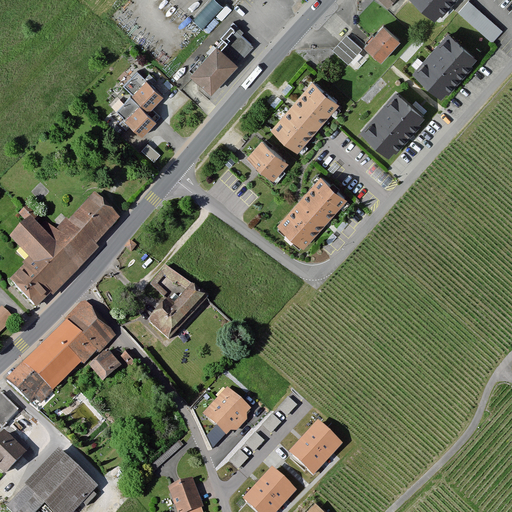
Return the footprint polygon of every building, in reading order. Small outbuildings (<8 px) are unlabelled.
[(219,0),(207,0),(193,19),(210,31),(220,18),(215,15),(224,3),(219,0)] [(414,0),(434,17),(440,11),(443,14),(454,0),(414,0)] [(469,0),(459,12),(492,42),(503,31),(469,0)] [(218,11),(224,16),(231,10),(225,4),(218,11)] [(224,37),(217,45),(192,72),(198,77),(201,81),(211,90),(252,45),(240,34),(243,31),(233,22),(221,35),(224,37)] [(371,37),(365,44),(381,59),(399,40),(383,25),(371,37)] [(448,32),(413,71),(441,96),(446,89),(449,92),(457,83),(459,81),(460,79),(473,65),(471,63),(477,57),(448,32)] [(362,49),(346,35),(333,49),(336,52),(348,63),(362,49)] [(162,95),(137,71),(124,85),(132,93),(149,109),(151,107),(162,95)] [(286,111),(271,128),(297,150),(316,128),(320,124),(338,102),(312,80),(294,101),(292,104),(290,106),(286,111)] [(396,90),(361,130),(388,154),(394,148),(397,150),(408,137),(410,135),(411,134),(421,123),(419,121),(424,115),(396,90)] [(149,109),(132,93),(116,110),(142,134),(160,115),(151,107),(149,109)] [(288,162),(262,138),(247,155),(274,178),(282,168),(288,162)] [(147,144),(142,150),(154,161),(160,154),(147,144)] [(76,146),(69,155),(79,162),(85,154),(76,146)] [(231,158),(226,163),(230,167),(235,161),(231,158)] [(376,162),(367,172),(386,189),(395,179),(376,162)] [(298,201),(279,223),(281,224),(302,244),(304,245),(323,224),(325,221),(327,219),(346,198),(321,175),(305,193),(298,201)] [(35,223),(31,219),(27,223),(11,239),(30,259),(25,264),(28,267),(13,281),(37,304),(50,291),(53,293),(97,248),(95,246),(121,219),(118,216),(95,194),(69,220),(67,217),(55,229),(46,221),(39,227),(35,223)] [(28,205),(24,209),(19,214),(27,223),(31,219),(35,223),(41,218),(28,205)] [(130,240),(125,247),(132,252),(137,246),(130,240)] [(171,340),(207,300),(166,267),(151,285),(166,298),(148,322),(171,340)] [(84,301),(66,320),(99,352),(116,336),(84,301)] [(9,315),(2,308),(0,309),(0,332),(13,320),(9,315)] [(66,320),(6,381),(30,404),(36,398),(41,403),(82,361),(84,363),(88,359),(91,362),(99,352),(66,320)] [(108,352),(90,367),(102,381),(120,367),(108,352)] [(126,352),(121,356),(129,365),(133,361),(126,352)] [(228,387),(203,413),(217,426),(226,435),(230,431),(237,430),(246,420),(246,417),(252,410),(228,387)] [(289,396),(297,403),(302,398),(294,390),(289,396)] [(2,395),(0,396),(0,423),(2,426),(18,410),(2,395)] [(288,398),(278,409),(287,416),(297,405),(288,398)] [(272,415),(263,426),(271,433),(281,422),(272,415)] [(318,423),(290,454),(313,475),(341,445),(318,423)] [(217,426),(207,437),(213,449),(226,435),(217,426)] [(26,454),(4,433),(1,437),(0,437),(0,470),(3,473),(5,475),(26,454)] [(255,433),(245,445),(254,452),(264,441),(255,433)] [(183,444),(180,440),(147,469),(150,472),(183,444)] [(59,450),(25,486),(27,487),(7,508),(11,511),(36,511),(44,504),(52,511),(74,511),(98,488),(59,450)] [(239,451),(229,462),(238,470),(248,458),(239,451)] [(272,470),(244,500),(256,511),(276,511),(295,491),(272,470)] [(192,481),(169,489),(177,511),(202,511),(201,508),(203,508),(192,481)]
